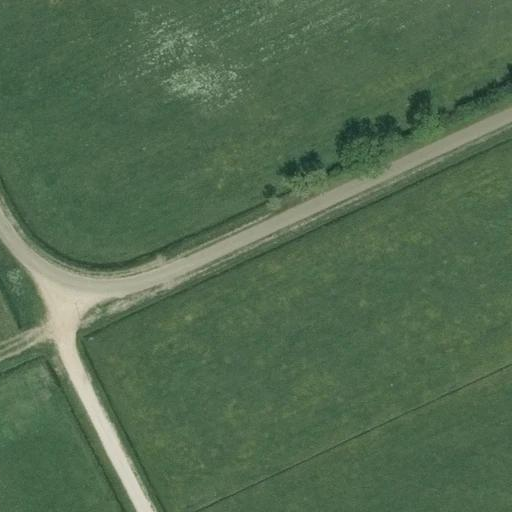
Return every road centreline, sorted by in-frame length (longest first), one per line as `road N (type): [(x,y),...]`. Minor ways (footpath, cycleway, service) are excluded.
road 1 (unclassified): [(0,235),(18,263),(61,294),(152,279),(511,113)]
road 2 (track): [(137,511),(66,367),(56,326),(61,294)]
